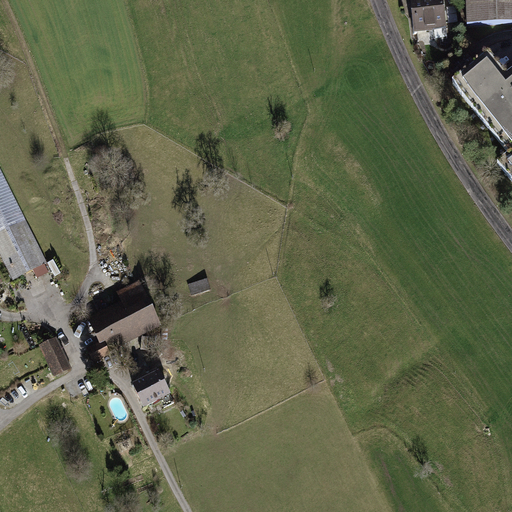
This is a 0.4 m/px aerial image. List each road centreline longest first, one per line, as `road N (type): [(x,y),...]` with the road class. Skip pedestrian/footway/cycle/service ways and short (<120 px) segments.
road 1 (track): [(54,317),(86,285),(91,238),(2,0)]
road 2 (tertiary): [(380,0),(447,143),(511,236)]
road 3 (track): [(128,395),(111,376),(85,368),(0,425)]
road 4 (track): [(128,395),(184,511)]
